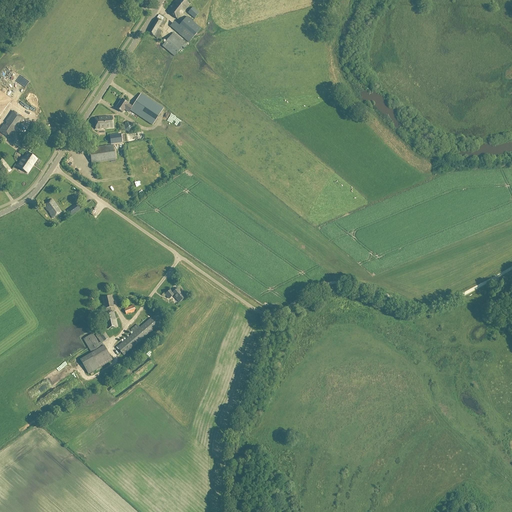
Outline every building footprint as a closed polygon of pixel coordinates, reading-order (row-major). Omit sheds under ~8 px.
[(177,20),(189,5),(183,0),(176,0),(167,12),(177,20)] [(194,18),(199,13),(192,7),(188,13),(194,18)] [(189,43),(201,28),(187,17),(179,26),(174,22),(170,26),(189,43)] [(157,18),(148,33),(154,36),(158,29),(160,26),(163,21),(157,18)] [(165,43),(162,46),(174,56),(182,47),(184,49),(187,45),(185,43),(173,33),(165,43)] [(152,125),(163,108),(141,94),(132,107),(128,104),(122,100),(116,108),(122,113),(124,109),(129,112),(130,110),(152,125)] [(33,106),(36,101),(32,98),(28,103),(33,106)] [(24,118),(13,111),(6,122),(7,123),(5,126),(4,125),(0,130),(0,131),(10,139),(24,118)] [(113,128),(112,117),(95,118),(96,129),(113,128)] [(123,126),(124,131),(130,132),(134,129),(132,123),(127,122),(123,126)] [(93,143),(96,135),(94,134),(95,132),(90,130),(89,132),(84,129),(80,136),(93,143)] [(110,136),(111,144),(127,141),(125,134),(110,136)] [(89,149),(89,150),(91,164),(116,160),(113,145),(89,149)] [(28,173),(37,159),(27,153),(25,156),(25,158),(22,158),(17,166),(28,173)] [(0,168),(5,175),(12,170),(2,159),(0,160),(0,168)] [(79,191),(73,197),(75,199),(78,196),(82,200),(84,198),(79,191)] [(52,200),(44,206),(48,212),(53,219),(61,212),(57,207),(52,200)] [(68,210),(71,216),(80,209),(76,204),(68,210)] [(179,302),(185,297),(178,288),(173,293),(170,290),(165,294),(169,299),(173,295),(179,302)] [(106,329),(117,327),(114,312),(111,312),(110,307),(113,306),(111,296),(102,298),(105,308),(106,313),(103,314),(106,329)] [(136,311),(133,305),(127,307),(127,308),(124,309),(126,314),(130,312),(131,313),(136,311)] [(124,355),(159,326),(151,317),(139,328),(137,325),(131,330),(133,333),(117,347),(124,355)] [(104,342),(108,339),(102,331),(98,333),(104,342)] [(98,344),(93,334),(83,339),(92,353),(80,360),(88,374),(112,360),(101,342),(98,344)]
